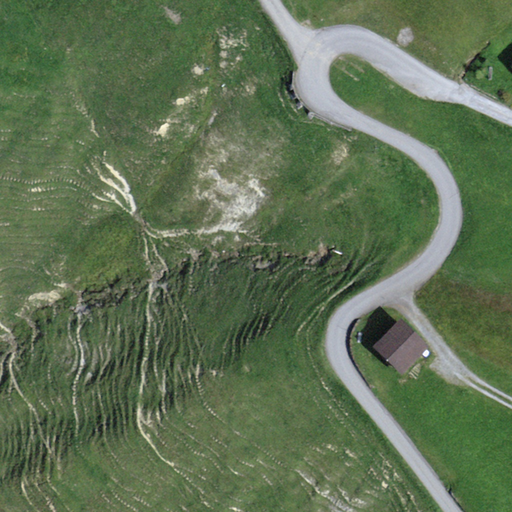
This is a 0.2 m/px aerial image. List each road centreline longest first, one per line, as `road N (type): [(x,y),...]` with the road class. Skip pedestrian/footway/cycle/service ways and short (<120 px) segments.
road 1 (tertiary): [(453,511),(352,382),(334,341),(357,303),(436,256),(451,230),(451,204),(425,155),(314,93),(312,60)]
road 2 (unclassified): [(312,60),(326,43),(358,40),(432,86),(511,118)]
